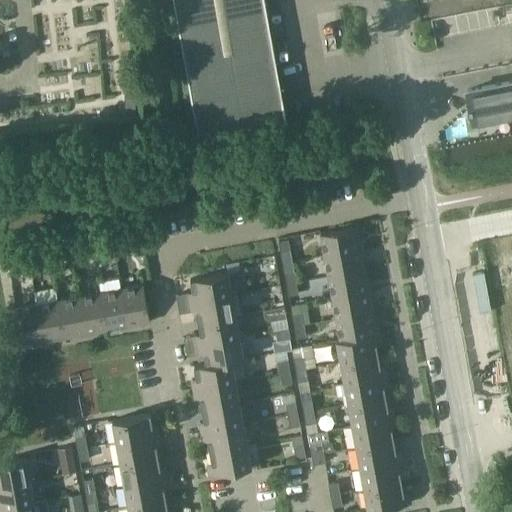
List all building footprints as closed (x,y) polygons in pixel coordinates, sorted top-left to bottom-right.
[(174,0),(199,139),(286,123),(264,0),(174,0)] [(511,80),(467,89),(473,121),(511,113),(511,80)] [(134,95),(124,96),(126,113),(136,112),(134,95)] [(320,232),(324,253),(361,247),(358,225),(320,232)] [(125,243),(123,233),(111,235),(113,245),(125,243)] [(102,247),(113,245),(111,235),(100,237),(102,247)] [(278,240),(282,261),(292,259),(291,250),(288,238),(278,240)] [(81,241),(69,243),(71,253),(83,251),(81,241)] [(59,255),(71,253),(69,243),(57,245),(59,255)] [(361,247),(324,253),(328,275),(365,268),(361,247)] [(38,249),(27,251),(29,261),(49,257),(47,248),(38,249)] [(17,263),(29,261),(27,251),(15,253),(17,263)] [(294,270),(292,259),(282,261),(286,282),(296,280),(294,270)] [(392,276),(390,264),(372,267),(374,279),(392,276)] [(328,275),(332,296),(369,289),(365,268),(328,275)] [(176,296),(177,303),(232,293),(228,271),(190,278),(193,293),(176,296)] [(298,293),(296,280),(286,282),(288,295),(298,293)] [(150,321),(143,284),(121,288),(128,327),(137,325),(137,323),(150,321)] [(34,291),(36,303),(43,342),(52,341),(52,339),(63,337),(56,299),(58,299),(55,287),(34,291)] [(121,288),(100,291),(107,329),(119,327),(119,328),(128,327),(121,288)] [(369,289),(332,296),(336,317),(372,310),(369,289)] [(100,291),(78,295),(85,335),(95,333),(95,331),(107,329),(100,291)] [(236,314),(232,293),(177,303),(179,311),(195,308),(198,321),(236,314)] [(78,295),(58,299),(56,299),(63,337),(75,335),(75,337),(85,335),(78,295)] [(290,304),(294,324),(303,322),(300,302),(290,304)] [(34,344),(43,342),(36,303),(14,307),(21,345),(34,342),(34,344)] [(264,316),(271,319),(287,317),(285,306),(263,309),(264,316)] [(336,317),(339,338),(376,331),(372,310),(336,317)] [(239,336),(236,314),(198,321),(200,335),(184,338),(185,346),(239,336)] [(303,322),(294,324),(296,337),(306,336),(303,322)] [(275,329),(277,340),(290,337),(288,327),(275,329)] [(376,331),(339,338),(336,338),(341,361),(378,354),(376,341),(381,340),(379,331),(376,331)] [(232,360),(243,358),(239,336),(185,346),(186,353),(203,350),(206,364),(232,359),(232,360)] [(292,347),(291,347),(292,349),(295,369),(305,368),(303,356),(301,346),(292,347)] [(381,368),(378,354),(341,361),(344,382),(387,375),(385,367),(381,368)] [(236,380),(232,360),(232,359),(206,364),(194,366),(196,380),(192,380),(193,388),(236,380)] [(277,361),(280,372),(289,371),(287,359),(277,361)] [(324,370),(323,364),(305,368),(295,369),(299,391),(310,389),(308,379),(307,373),(324,370)] [(292,382),(289,371),(280,372),(282,384),(292,382)] [(383,383),(388,382),(387,375),(344,382),(348,403),(386,397),(383,383)] [(239,402),(236,380),(193,388),(194,396),(199,395),(202,408),(239,402)] [(311,398),(310,389),(299,391),(303,412),(313,410),(311,398)] [(388,410),(386,397),(348,403),(352,425),(395,417),(394,409),(388,410)] [(99,399),(70,402),(72,412),(100,409),(99,399)] [(243,423),(239,402),(202,408),(204,422),(200,423),(201,431),(243,423)] [(295,402),(286,403),(287,414),(297,412),(295,402)] [(317,431),(315,422),(313,410),(303,412),(307,433),(317,431)] [(300,425),(297,412),(287,414),(290,427),(300,425)] [(112,420),(116,442),(159,434),(157,425),(153,426),(150,413),(112,420)] [(392,426),(396,425),(395,417),(352,425),(356,446),(394,439),(392,426)] [(210,451),(247,444),(243,423),(201,431),(202,439),(207,438),(210,451)] [(329,437),(327,430),(317,431),(319,439),(329,437)] [(160,442),(159,434),(116,442),(120,463),(158,456),(156,443),(160,442)] [(295,458),(305,456),(303,444),(301,434),(291,436),(295,458)] [(75,437),(77,449),(87,447),(85,435),(75,437)] [(396,452),(394,439),(356,446),(360,467),(403,459),(402,451),(396,452)] [(321,442),(309,445),(311,454),(323,452),(321,442)] [(251,466),(247,444),(210,451),(212,464),(207,465),(209,474),(251,466)] [(72,445),(58,447),(62,473),(75,471),(76,471),(72,445)] [(89,458),(87,447),(77,449),(80,460),(89,458)] [(100,447),(90,448),(92,461),(102,460),(100,447)] [(325,462),(323,452),(311,454),(313,464),(325,462)] [(165,468),(160,469),(158,456),(120,463),(124,484),(167,476),(165,468)] [(0,484),(30,479),(26,458),(0,463),(0,484)] [(399,468),(405,467),(403,459),(360,467),(364,488),(402,481),(399,468)] [(168,485),(167,476),(124,484),(128,505),(166,498),(163,486),(168,485)] [(83,479),(85,491),(95,489),(93,477),(83,479)] [(0,506),(34,501),(34,500),(30,479),(0,484),(0,506)] [(328,483),(330,495),(340,493),(338,481),(328,483)] [(404,495),(402,481),(364,488),(368,510),(410,502),(409,494),(404,495)] [(97,501),(95,489),(85,491),(87,503),(97,501)] [(330,495),(332,506),(342,505),(340,493),(330,495)] [(0,511),(48,511),(46,498),(34,500),(34,501),(0,506),(0,511)] [(173,511),(173,510),(168,511),(166,498),(128,505),(129,511),(173,511)]
